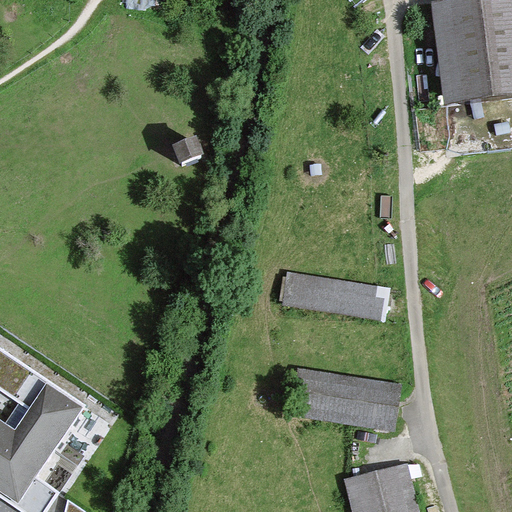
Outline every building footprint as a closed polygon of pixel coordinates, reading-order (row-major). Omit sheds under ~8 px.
[(511,93),(511,14),(510,0),(456,0),(443,2),(456,101),(511,93)] [(180,168),(199,160),(192,143),(173,151),(180,168)] [(284,303),(383,318),(387,291),(288,275),(284,303)] [(0,425),(0,500),(17,511),(45,511),(56,496),(34,481),(83,408),(0,352),(0,394),(16,405),(2,427),(0,425)] [(391,427),(397,387),(297,372),(291,412),(391,427)] [(415,511),(405,468),(343,483),(350,511),(415,511)]
